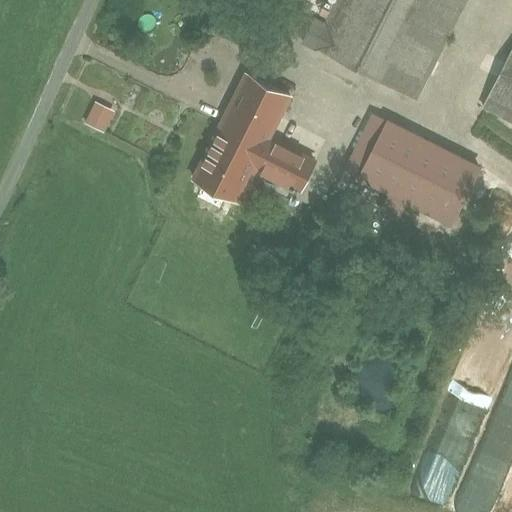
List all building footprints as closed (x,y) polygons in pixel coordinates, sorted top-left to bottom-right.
[(465,0),(333,0),(309,49),(415,102),(465,0)] [(511,42),(479,107),(500,118),(504,109),(511,112),(511,42)] [(292,96),(242,70),(187,179),(237,204),(254,170),(300,193),(319,156),(273,133),(292,96)] [(116,113),(92,102),(82,127),(106,137),(116,113)] [(417,135),(362,107),(325,179),(338,186),(380,207),(417,135)] [(355,223),(349,215),(340,211),(331,210),(322,213),(315,219),(310,227),(309,236),(312,245),(318,253),(325,257),(336,258),(345,255),(352,250),(357,241),(358,232),(355,223)] [(464,386),(422,496),(448,505),(489,396),(464,386)]
